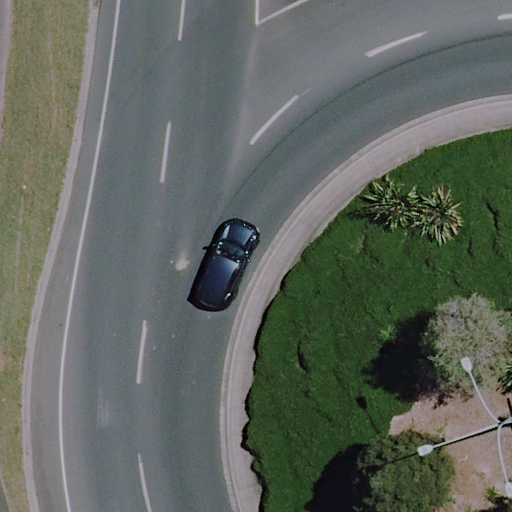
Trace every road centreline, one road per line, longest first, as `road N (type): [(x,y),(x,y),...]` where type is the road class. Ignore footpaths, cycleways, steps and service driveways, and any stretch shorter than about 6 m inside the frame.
road 1 (secondary): [(145,328),(193,223),(248,137),(315,82),(443,22),(511,15)]
road 2 (secondary): [(145,328),(178,0)]
road 3 (secondary): [(151,511),(139,443),(145,328)]
